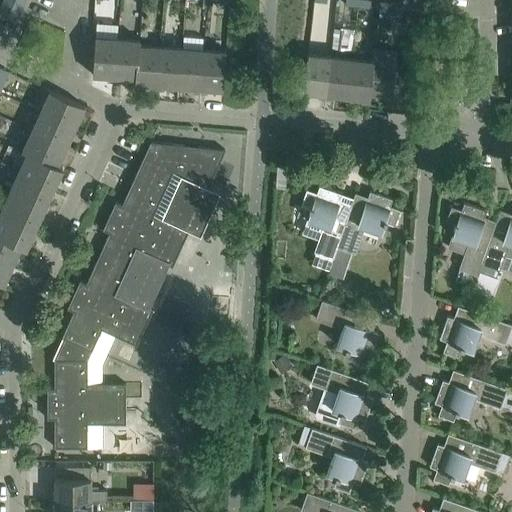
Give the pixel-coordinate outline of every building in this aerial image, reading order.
[(21,9),(25,0),(3,0),(0,7),(0,12),(16,20),(21,9)] [(401,14),(403,1),(389,0),(380,0),(380,7),(379,7),(379,12),(401,14)] [(0,39),(6,42),(11,33),(13,28),(0,22),(0,39)] [(96,22),(92,74),(108,75),(107,80),(114,80),(117,37),(118,24),(96,22)] [(138,44),(140,44),(140,39),(117,37),(114,80),(121,81),(122,76),(135,77),(136,77),(138,44)] [(157,88),(160,45),(140,44),(138,44),(136,77),(135,77),(135,82),(150,83),(150,88),(157,88)] [(179,85),(182,47),(160,45),(157,88),(165,89),(165,84),(179,85)] [(200,92),(204,49),(182,47),(179,85),(194,86),(193,91),(200,92)] [(397,51),(375,48),(374,48),(372,60),(373,60),(370,93),(371,93),(391,96),(397,51)] [(223,89),(226,51),(204,49),(200,92),(207,92),(208,87),(223,89)] [(325,98),(330,55),(308,53),(304,91),(319,92),(318,97),(325,98)] [(347,96),(352,58),(330,55),(325,98),(332,99),(333,94),(347,96)] [(373,60),(372,60),(352,58),(347,96),(362,97),(361,102),(369,103),(371,93),(370,93),(373,60)] [(0,90),(9,70),(0,66),(0,90)] [(76,125),(85,105),(46,87),(43,94),(47,96),(41,109),(76,125)] [(67,145),(76,125),(41,109),(35,123),(31,121),(28,127),(67,145)] [(58,164),(58,163),(67,145),(28,127),(25,134),(29,136),(22,149),(27,152),(27,151),(58,164)] [(55,387),(48,387),(48,417),(55,417),(55,446),(102,446),(102,422),(126,422),(126,382),(102,382),(102,362),(115,334),(137,344),(153,308),(148,305),(168,263),(173,265),(189,229),(201,235),(220,192),(208,186),(225,149),(155,141),(151,141),(124,200),(122,204),(116,201),(103,228),(110,231),(99,254),(86,282),(80,280),(68,307),(74,310),(53,357),(55,359),(55,387)] [(53,186),(62,167),(63,166),(58,163),(58,164),(27,151),(27,152),(21,164),(17,162),(14,168),(53,186)] [(44,206),(53,186),(14,168),(11,175),(15,177),(9,190),(44,206)] [(350,208),(350,207),(338,203),(342,193),(319,185),(317,193),(302,188),(302,189),(307,191),(302,203),(310,206),(309,209),(311,209),(303,232),(320,238),(311,263),(329,269),(332,260),(337,246),(350,208)] [(44,206),(9,190),(3,203),(0,201),(0,209),(35,226),(44,206)] [(355,192),(350,207),(350,208),(337,246),(355,253),(364,225),(381,231),(384,222),(386,223),(387,220),(394,223),(399,210),(404,212),(404,211),(390,206),(392,198),(370,190),(366,200),(355,196),(356,192),(355,192)] [(495,224),(494,224),(483,220),(487,209),(464,202),(461,209),(447,204),(447,206),(452,207),(447,220),(455,222),(454,225),(456,226),(448,247),(465,253),(456,279),(474,286),(479,270),(495,224)] [(501,209),(500,208),(494,224),(495,224),(479,270),(497,277),(505,254),(511,256),(511,213),(511,217),(500,213),(501,209)] [(35,226),(0,209),(0,233),(22,244),(21,245),(26,247),(35,226)] [(0,233),(0,257),(13,263),(21,245),(22,244),(0,233)] [(13,263),(0,257),(0,282),(3,284),(13,263)] [(329,269),(328,273),(343,278),(347,265),(332,260),(329,269)] [(348,349),(345,357),(357,361),(356,366),(357,366),(362,352),(370,355),(378,332),(367,329),(371,318),(376,319),(376,318),(322,299),(315,317),(343,327),(337,343),(345,346),(345,348),(348,349)] [(511,323),(458,304),(457,306),(462,307),(458,318),(447,315),(439,337),(447,340),(442,354),(444,355),(445,350),(458,354),(460,347),(463,348),(464,346),(473,349),(479,332),(511,344),(511,323)] [(285,354),(273,361),(281,373),(292,366),(285,354)] [(341,425),(342,422),(353,425),(351,430),(352,430),(357,416),(365,419),(373,396),(363,393),(367,382),(371,383),(371,382),(317,363),(311,381),(324,386),(316,411),(318,417),(341,425)] [(511,389),(507,388),(453,368),(453,370),(457,371),(453,382),(442,379),(435,401),(442,404),(437,418),(439,419),(440,414),(453,418),(455,411),(458,412),(459,410),(468,413),(474,396),(511,409),(511,389)] [(305,424),(298,442),(306,445),(333,455),(327,471),(336,474),(335,476),(338,478),(335,485),(348,489),(346,494),(347,494),(352,480),(360,483),(368,460),(358,457),(362,446),(366,447),(366,446),(312,427),(305,424)] [(438,442),(430,465),(438,468),(433,482),(434,482),(435,478),(448,482),(450,475),(453,476),(454,474),(463,477),(473,480),(479,464),(496,470),(504,472),(510,454),(502,451),(448,432),(448,433),(452,435),(448,446),(438,442)] [(91,489),(91,465),(64,465),(64,478),(55,478),(55,499),(91,499),(106,499),(106,489),(91,489)] [(355,511),(357,509),(361,511),(361,510),(307,491),(301,509),(309,511),(355,511)] [(487,511),(443,496),(443,498),(447,499),(443,510),(433,507),(430,511),(487,511)] [(90,511),(91,499),(55,499),(54,511),(90,511)]
